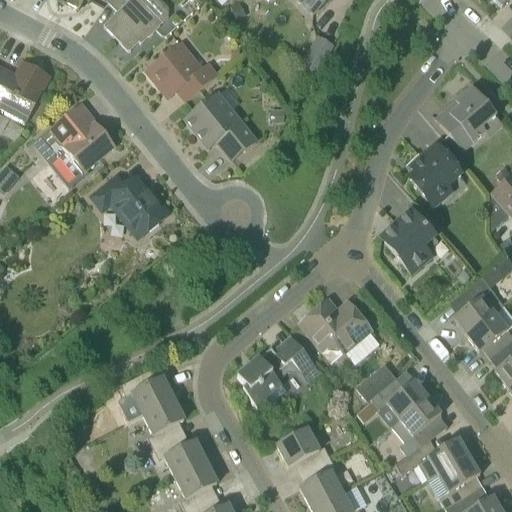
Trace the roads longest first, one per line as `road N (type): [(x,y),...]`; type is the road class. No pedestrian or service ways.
road 1 (residential): [(271,511),(211,398),(214,365),(325,268),(344,265)]
road 2 (residential): [(233,213),(189,184),(78,54),(0,13)]
road 3 (residential): [(511,484),(444,373),(344,265)]
road 4 (residential): [(344,265),(384,140),(464,35)]
